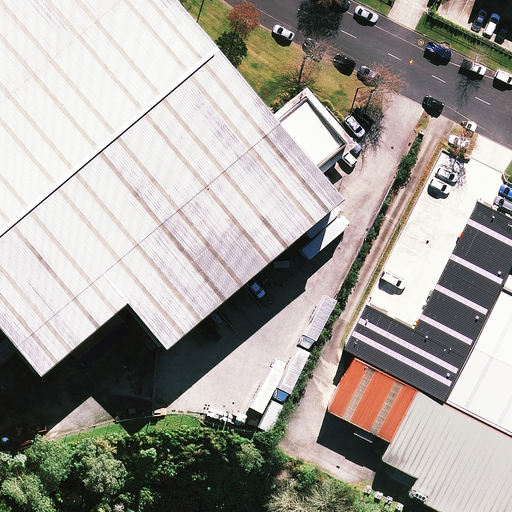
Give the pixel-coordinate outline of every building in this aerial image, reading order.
[(257,129),(149,0),(0,0),(0,366),(5,363),(26,389),(115,316),(150,359),(327,214),(306,189),(344,157),(295,98),(257,129)] [(362,292),(339,336),(359,347),(425,379),(441,388),(497,280),(511,245),(511,215),(468,194),(410,314),(362,292)] [(511,287),(497,280),(441,388),(511,424),(511,287)] [(395,436),(425,379),(359,347),(330,403),(395,436)] [(460,511),(506,511),(511,501),(511,424),(441,388),(425,379),(395,436),(387,452),(420,470),(411,487),(460,511)]
